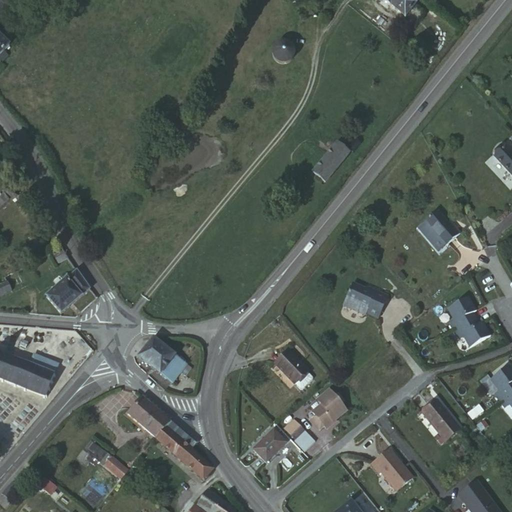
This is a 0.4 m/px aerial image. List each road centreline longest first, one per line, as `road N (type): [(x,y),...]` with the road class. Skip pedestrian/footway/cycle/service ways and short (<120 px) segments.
road 1 (tertiary): [(255,310),(504,0)]
road 2 (unclassified): [(0,113),(107,298),(114,329)]
road 3 (residential): [(258,511),(421,378)]
road 4 (residential): [(0,476),(116,360)]
